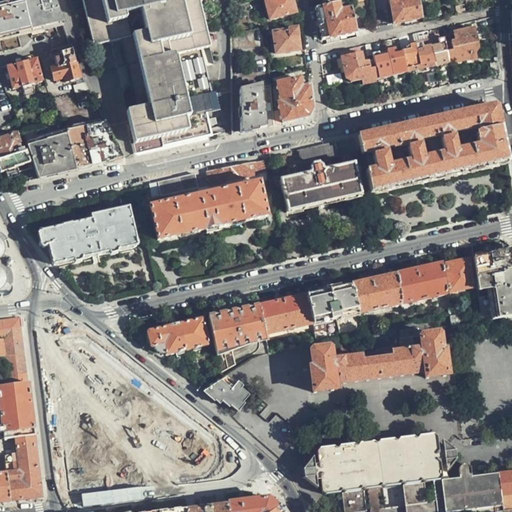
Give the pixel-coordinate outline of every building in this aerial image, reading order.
[(62,20),(55,0),(34,0),(35,2),(24,5),(31,29),(51,23),(62,20)] [(117,43),(142,151),(206,133),(202,116),(219,112),(205,49),(212,48),(201,0),(84,0),(95,49),(117,43)] [(293,4),(292,0),(267,0),(266,0),(271,20),(295,13),(293,4)] [(400,0),(390,2),(394,24),(407,21),(416,19),(423,17),(420,0),(400,0)] [(0,52),(2,52),(0,43),(0,36),(31,29),(24,5),(13,8),(11,5),(4,7),(3,4),(0,5),(0,52)] [(324,7),(315,8),(318,23),(322,40),(356,33),(351,8),(340,10),(338,4),(324,7)] [(452,49),(479,44),(478,37),(476,28),(460,32),(456,33),(457,41),(450,42),(452,49)] [(297,37),(298,36),(297,29),(290,30),(289,31),(275,33),(277,54),(299,51),(298,41),(297,37)] [(405,62),(407,74),(413,72),(417,71),(417,68),(420,67),(416,45),(415,41),(413,34),(405,36),(409,52),(402,53),(405,62)] [(438,36),(430,38),(431,46),(440,44),(439,39),(438,36)] [(431,46),(436,67),(445,65),(445,62),(448,61),(449,64),(450,64),(446,43),(444,37),(439,39),(440,44),(431,46)] [(431,46),(430,38),(415,41),(416,45),(421,43),(423,48),(431,46)] [(51,51),(64,47),(61,40),(49,43),(51,48),(51,51)] [(446,43),(450,64),(455,62),(456,65),(479,60),(477,54),(480,50),(479,44),(452,49),(450,42),(446,43)] [(416,45),(420,67),(425,67),(425,69),(436,67),(431,46),(423,48),(421,43),(416,45)] [(363,62),(360,47),(339,51),(344,74),(345,73),(348,72),(370,67),(371,69),(376,68),(374,60),(373,54),(367,55),(368,61),(363,62)] [(397,75),(407,74),(405,62),(402,53),(396,55),(395,50),(386,51),(388,56),(392,74),(397,73),(397,75)] [(76,63),(71,51),(61,54),(63,64),(61,68),(51,71),(53,82),(64,79),(64,84),(80,80),(76,63)] [(383,79),(392,77),(392,74),(388,56),(380,58),(379,53),(373,54),(374,60),(376,68),(378,77),(383,76),(383,79)] [(42,82),(36,60),(7,67),(14,90),(22,88),(22,90),(34,87),(33,85),(42,82)] [(490,64),(492,76),(501,74),(499,62),(490,64)] [(375,82),(379,81),(378,77),(376,68),(371,69),(370,67),(348,72),(345,73),(346,79),(352,83),(362,81),(363,85),(375,83),(375,82)] [(341,74),(327,77),(329,86),(342,83),(341,74)] [(278,111),(282,124),(309,118),(314,110),(311,91),(310,87),(301,89),(300,84),(299,80),(277,85),(281,103),(277,105),(278,111)] [(239,93),(240,133),(259,129),(273,126),(272,112),(270,84),(239,93)] [(93,99),(87,85),(75,89),(78,103),(93,99)] [(362,155),(372,153),(376,170),(366,172),(371,195),(383,192),(427,182),(459,174),(485,168),(508,163),(506,151),(497,111),(491,106),(488,107),(482,109),(460,114),(444,117),(427,122),(421,123),(411,125),(389,130),(358,138),(361,152),(362,155)] [(272,112),(273,126),(282,124),(278,111),(272,112)] [(58,124),(56,113),(39,119),(42,129),(58,124)] [(72,158),(76,172),(90,169),(99,167),(104,165),(123,161),(119,154),(105,123),(98,125),(71,131),(65,132),(72,158)] [(34,168),(38,181),(60,175),(76,172),(72,158),(65,132),(41,140),(26,144),(29,152),(34,168)] [(0,174),(4,173),(15,170),(17,174),(34,168),(29,152),(23,153),(16,134),(0,138),(0,174)] [(361,152),(358,138),(298,151),(301,165),(316,162),(361,152)] [(261,174),(266,173),(263,161),(218,170),(207,172),(210,183),(261,174)] [(360,196),(353,165),(326,172),(321,170),(321,167),(317,165),(312,166),(310,170),(310,172),(307,176),(279,182),(286,213),(298,210),(324,204),(353,198),(360,196)] [(15,170),(4,173),(6,180),(17,177),(17,174),(15,170)] [(185,177),(149,185),(152,196),(193,187),(198,185),(195,175),(185,177)] [(266,218),(258,184),(149,209),(151,216),(155,235),(157,243),(188,236),(243,223),(266,218)] [(52,264),(54,266),(68,263),(95,257),(136,246),(134,235),(128,208),(113,211),(91,216),(91,220),(79,223),(72,224),(71,223),(63,225),(62,227),(46,230),(40,232),(38,234),(39,244),(45,248),(46,247),(47,246),(49,247),(52,264)] [(0,298),(0,299),(3,298),(8,298),(11,296),(12,293),(12,291),(12,288),(13,285),(12,284),(12,278),(9,271),(9,270),(10,268),(12,269),(14,265),(14,264),(15,263),(14,262),(14,261),(12,260),(11,261),(4,256),(5,248),(3,243),(6,241),(1,236),(1,233),(0,232),(0,298)] [(488,256),(474,258),(478,290),(483,321),(511,316),(511,252),(502,253),(502,252),(488,255),(488,256)] [(474,288),(469,260),(451,264),(446,265),(449,287),(450,293),(466,290),(474,288)] [(411,272),(398,276),(396,276),(400,296),(402,305),(429,299),(447,295),(444,273),(443,265),(436,267),(411,272)] [(371,282),(352,286),(357,309),(358,315),(373,312),(402,305),(400,296),(396,276),(378,280),(381,296),(375,298),(371,282)] [(378,280),(371,282),(375,298),(381,296),(378,280)] [(352,286),(305,296),(311,326),(316,345),(352,337),(363,334),(358,315),(357,309),(352,286)] [(305,296),(259,307),(265,335),(287,331),(311,326),(305,296)] [(224,315),(208,318),(215,347),(217,357),(232,350),(251,343),(266,340),(265,335),(259,307),(224,315)] [(20,319),(0,321),(0,375),(1,387),(27,384),(25,362),(20,319)] [(209,345),(203,319),(179,325),(154,331),(147,332),(150,346),(151,347),(154,347),(155,351),(156,353),(159,354),(161,355),(164,354),(165,356),(189,350),(209,345)] [(446,378),(445,368),(444,353),(442,353),(439,338),(438,337),(436,337),(428,338),(407,340),(408,352),(401,353),(393,354),(392,350),(367,353),(359,354),(359,358),(345,360),(339,360),(337,349),(319,351),(311,352),(311,356),(313,370),(311,370),(314,394),(318,394),(318,392),(330,390),(331,392),(334,391),(334,386),(360,383),(399,378),(425,375),(426,381),(430,380),(430,379),(442,377),(442,379),(446,378)] [(220,369),(220,373),(236,366),(232,350),(217,357),(220,369)] [(247,397),(239,390),(241,389),(234,384),(233,384),(227,379),(220,383),(208,391),(217,400),(219,402),(227,409),(229,408),(236,414),(243,407),(241,404),(247,397)] [(27,384),(1,387),(0,387),(0,401),(1,414),(0,413),(0,424),(3,427),(5,440),(15,439),(34,437),(31,412),(27,384)] [(316,451),(317,459),(329,458),(359,454),(382,451),(405,448),(436,444),(435,435),(432,433),(419,434),(416,438),(412,435),(399,437),(398,439),(396,441),(393,438),(378,440),(375,444),(372,441),(358,443),(356,446),(352,444),(339,445),(336,448),(332,446),(318,448),(316,451)] [(7,474),(9,501),(41,497),(38,472),(34,437),(15,439),(17,456),(6,457),(5,458),(7,474)] [(319,476),(320,488),(324,487),(338,485),(368,482),(396,478),(397,485),(400,481),(403,484),(417,482),(419,479),(423,481),(431,480),(437,479),(440,476),(438,460),(443,459),(455,458),(454,449),(449,450),(437,451),(436,444),(405,448),(382,451),(359,454),(329,458),(317,459),(317,466),(319,476)] [(319,476),(317,466),(301,469),(302,474),(303,479),(319,476)] [(511,511),(511,471),(506,472),(506,470),(497,471),(497,474),(488,474),(462,477),(455,478),(436,481),(432,481),(434,502),(423,503),(421,482),(417,482),(403,484),(400,484),(401,487),(403,511),(487,511),(500,510),(500,511),(511,511)] [(0,475),(0,502),(9,501),(7,474),(0,475)] [(324,487),(320,488),(321,492),(324,494),(337,493),(340,489),(343,492),(348,491),(358,490),(361,486),(365,489),(375,488),(378,488),(381,484),(384,487),(397,485),(396,478),(368,482),(338,485),(324,487)] [(367,511),(378,511),(375,488),(365,489),(367,501),(367,511)] [(348,491),(343,492),(341,492),(343,511),(353,511),(364,510),(362,490),(358,490),(348,491)] [(249,500),(225,503),(226,511),(270,511),(278,507),(267,497),(249,500)] [(206,506),(184,508),(184,511),(226,511),(225,503),(206,506)]
